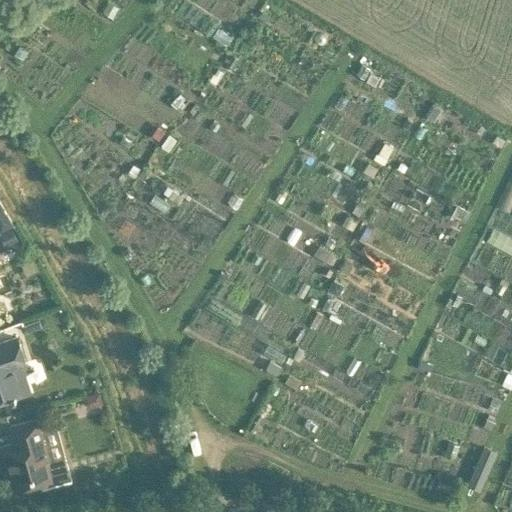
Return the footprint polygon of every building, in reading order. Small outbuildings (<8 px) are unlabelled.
[(0,211),(0,224),(2,229),(13,222),(4,209),(0,211)] [(0,234),(6,247),(18,241),(11,227),(0,233),(0,234)] [(39,318),(24,323),(27,331),(42,326),(39,318)] [(13,397),(30,392),(27,382),(18,377),(14,366),(26,362),(17,336),(0,341),(0,399),(9,396),(12,395),(13,397)] [(92,392),(82,395),(84,403),(90,406),(95,405),(104,402),(100,390),(92,392)] [(13,442),(2,445),(7,464),(9,463),(11,471),(14,470),(18,487),(41,481),(42,487),(72,479),(66,457),(51,461),(42,428),(43,428),(40,418),(31,420),(28,421),(8,426),(13,442)] [(484,445),(467,484),(480,490),(497,450),(484,445)]
